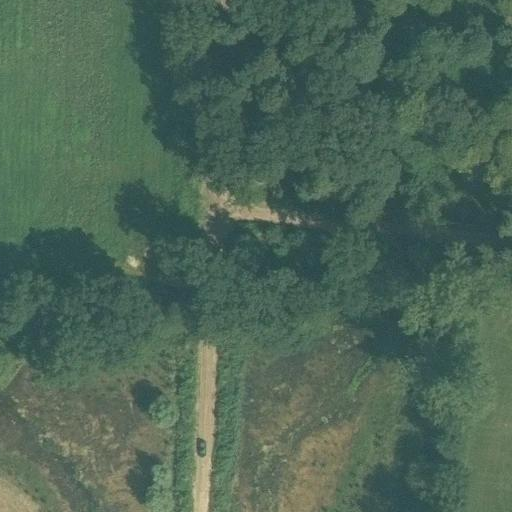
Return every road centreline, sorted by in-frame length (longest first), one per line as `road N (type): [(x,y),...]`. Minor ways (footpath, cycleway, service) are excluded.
road 1 (track): [(213,209),(199,511)]
road 2 (track): [(213,209),(511,244)]
road 3 (track): [(223,0),(213,209)]
